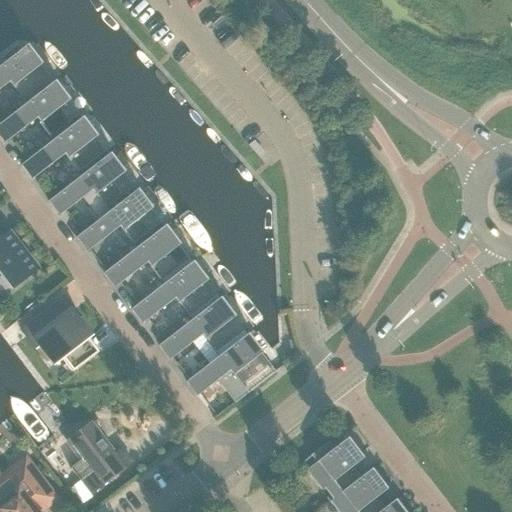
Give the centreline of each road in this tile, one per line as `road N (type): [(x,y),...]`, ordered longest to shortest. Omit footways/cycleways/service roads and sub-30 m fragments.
road 1 (residential): [(225,464),(0,169)]
road 2 (residential): [(334,378),(440,511)]
road 3 (unclassified): [(225,464),(334,378)]
road 4 (unclassified): [(477,222),(405,300),(394,328)]
road 5 (secondary): [(503,158),(474,129),(389,87)]
road 6 (unclassified): [(394,328),(416,321),(499,245)]
road 7 (secondary): [(389,87),(396,106),(478,180)]
road 8 (secondary): [(389,87),(304,0)]
